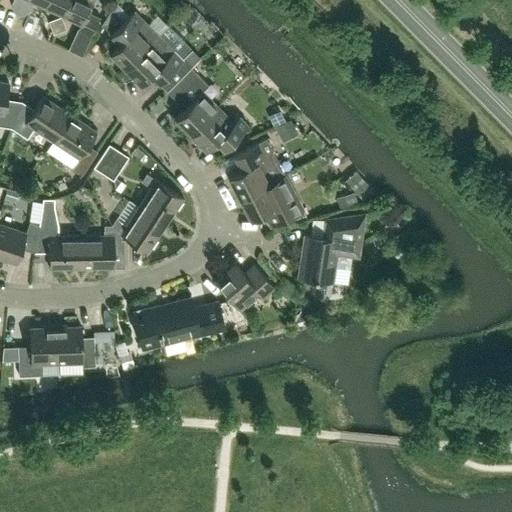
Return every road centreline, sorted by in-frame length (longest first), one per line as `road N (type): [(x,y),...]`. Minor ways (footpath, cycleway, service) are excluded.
road 1 (residential): [(0,295),(151,279),(191,254),(205,199),(193,176),(85,75),(0,50)]
road 2 (primary): [(511,116),(396,0)]
